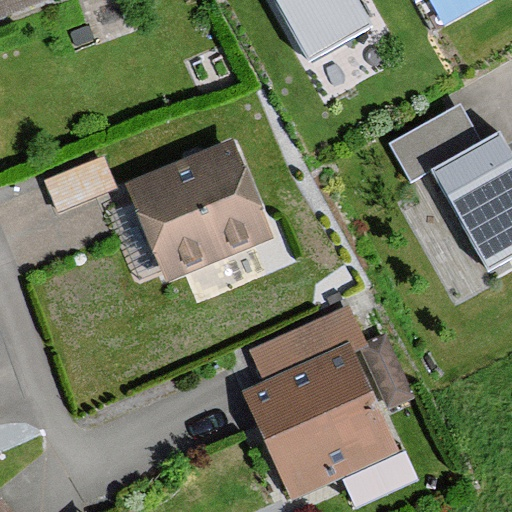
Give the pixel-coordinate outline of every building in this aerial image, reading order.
[(0,0),(0,13),(35,0),(0,0)] [(370,26),(356,0),(274,0),(306,59),(370,26)] [(511,253),(511,157),(499,135),(434,172),(488,267),(511,253)] [(231,143),(120,186),(157,281),(268,238),(231,143)] [(101,160),(42,182),(54,213),(112,192),(101,160)] [(262,386),(236,399),(286,500),(390,450),(345,356),(368,345),(348,304),(246,354),(262,386)]
